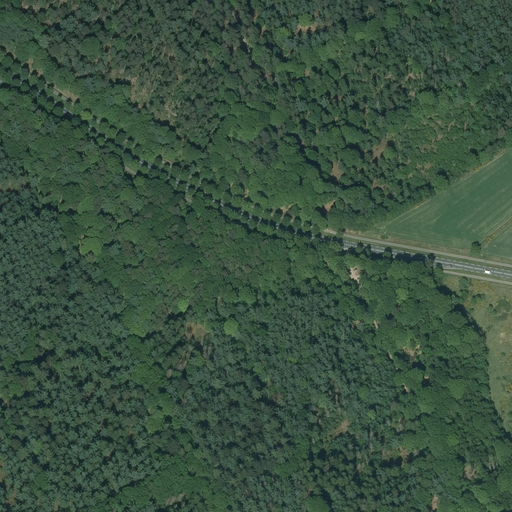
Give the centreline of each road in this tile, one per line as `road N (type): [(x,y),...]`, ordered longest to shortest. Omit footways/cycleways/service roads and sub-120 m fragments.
road 1 (track): [(224,0),(459,509)]
road 2 (primary): [(511,275),(334,243),(232,211),(122,151),(0,69)]
road 3 (track): [(439,0),(278,75),(268,91)]
